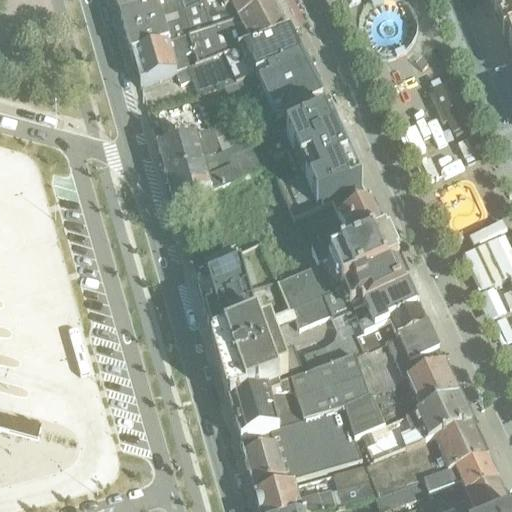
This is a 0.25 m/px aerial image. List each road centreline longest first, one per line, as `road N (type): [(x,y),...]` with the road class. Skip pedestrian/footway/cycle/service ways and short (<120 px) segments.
road 1 (tertiary): [(307,0),(511,430)]
road 2 (tertiary): [(232,511),(134,160)]
road 3 (tertiary): [(134,160),(91,0)]
road 4 (unclassified): [(134,160),(0,126)]
road 5 (tertiary): [(500,121),(452,0)]
